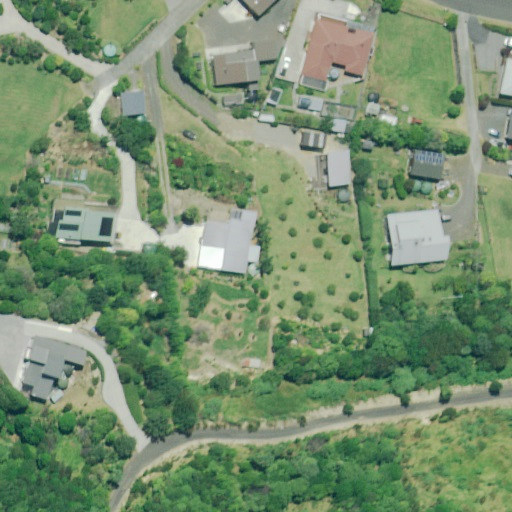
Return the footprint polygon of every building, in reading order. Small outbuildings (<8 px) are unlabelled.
[(272,0),(241,0),(257,15),(272,0)] [(356,25),(316,14),(298,84),(323,90),(330,61),(347,66),(345,72),(362,76),(374,29),(356,25)] [(255,60),(274,58),(282,44),(281,40),(252,44),(220,47),(221,54),(211,55),(214,85),(257,80),(255,60)] [(511,60),(506,59),(500,94),(511,95),(511,60)] [(280,93),(269,89),(265,100),(277,103),(280,93)] [(144,114),(143,92),(120,93),(122,115),(144,114)] [(323,101),(299,96),(297,108),(321,113),(323,101)] [(344,121),(331,119),(330,130),(343,132),(344,121)] [(374,140),(362,139),(361,148),(373,149),(374,140)] [(336,152),(336,146),(323,147),(326,186),(349,184),(347,152),(336,152)] [(443,154),(409,149),(406,174),(439,179),(443,154)] [(114,243),(117,206),(77,202),(76,211),(61,210),(60,219),(54,219),(52,237),(114,243)] [(244,273),(251,213),(226,211),(226,213),(206,211),(202,245),(223,248),(220,270),(244,273)] [(435,237),(433,211),(384,215),(389,265),(442,260),(440,236),(435,237)] [(8,225),(0,224),(0,233),(8,234),(8,225)] [(8,240),(0,239),(0,249),(8,250),(8,240)] [(62,358),(28,347),(24,359),(28,360),(21,382),(33,386),(30,395),(45,400),(52,378),(55,379),(62,358)] [(65,393),(59,387),(49,396),(54,402),(65,393)]
